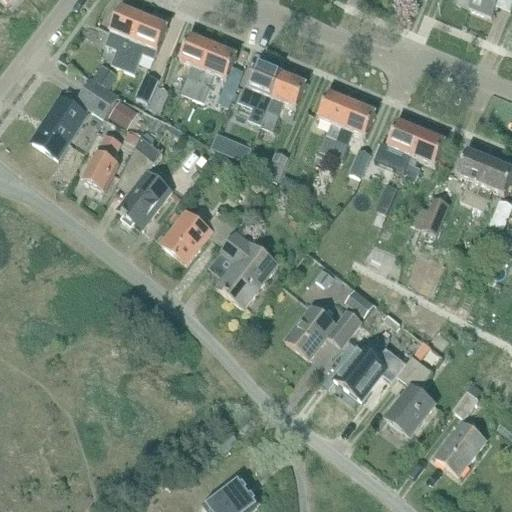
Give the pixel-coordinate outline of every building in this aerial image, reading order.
[(14,0),(0,0),(0,2),(6,9),(14,0)] [(460,0),(458,7),(471,12),(476,0),(460,0)] [(476,0),(471,12),(493,21),(502,0),(476,0)] [(112,37),(107,51),(118,55),(112,69),(124,74),(144,23),(121,14),(112,37)] [(144,23),(124,74),(136,79),(144,60),(155,64),(158,56),(167,33),(144,23)] [(193,103),(214,51),(191,42),(181,66),(193,70),(182,98),(193,103)] [(237,61),(214,51),(193,103),(205,108),(217,80),(228,84),(237,61)] [(247,93),(242,107),(256,113),(251,126),(263,131),(284,80),(261,71),(251,95),(247,93)] [(102,72),(93,85),(108,95),(117,82),(102,72)] [(228,84),(223,96),(233,100),(243,77),(232,73),(228,84)] [(146,80),(137,101),(150,107),(159,85),(146,79),(146,80)] [(284,80),(263,131),(275,136),(286,109),(297,114),(307,90),(284,80)] [(79,108),(75,113),(85,120),(89,114),(104,125),(119,103),(92,86),(78,107),(79,108)] [(159,91),(148,113),(160,119),(171,96),(159,91)] [(320,156),(332,161),(353,109),(330,99),(320,123),(331,128),(320,156)] [(62,104),(33,148),(58,165),(87,121),(85,120),(75,113),(62,104)] [(121,107),(111,122),(124,131),(134,116),(121,107)] [(353,109),(332,161),(343,166),(355,137),(367,142),(376,118),(353,109)] [(382,148),(376,165),(398,174),(396,180),(404,184),(423,138),(400,128),(390,152),(382,148)] [(185,137),(172,129),(168,135),(180,143),(185,137)] [(130,137),(126,145),(135,150),(139,142),(130,137)] [(423,138),(404,184),(416,188),(422,174),(416,172),(419,164),(436,171),(446,147),(423,138)] [(218,140),(213,152),(223,157),(228,144),(218,140)] [(135,196),(119,217),(127,223),(124,226),(134,234),(136,231),(141,234),(171,194),(149,178),(164,159),(142,141),(141,142),(121,186),(135,196)] [(107,142),(83,186),(106,198),(120,171),(114,167),(123,150),(107,142)] [(359,154),(350,178),(362,183),(372,159),(359,154)] [(265,183),(278,189),(286,169),(289,162),(276,156),(265,183)] [(468,157),(458,181),(470,186),(467,194),(461,207),(473,212),(492,166),(468,157)] [(511,174),(492,166),(473,212),(485,217),(490,203),(493,196),(505,201),(511,184),(511,174)] [(284,180),(279,190),(290,195),(293,187),(291,183),(284,180)] [(260,181),(252,192),(265,201),(272,190),(260,181)] [(451,211),(436,204),(424,234),(439,240),(451,211)] [(504,235),(504,236),(508,227),(508,225),(511,216),(511,209),(501,204),(490,230),(504,235)] [(412,229),(423,234),(430,215),(419,211),(412,229)] [(186,218),(161,248),(187,270),(211,242),(220,249),(235,232),(217,217),(204,233),(186,218)] [(253,230),(247,225),(238,238),(243,242),(253,230)] [(236,268),(216,293),(244,315),(279,270),(243,242),(238,238),(222,257),(236,268)] [(335,284),(323,275),(316,284),(327,293),(335,284)] [(356,296),(346,308),(365,324),(375,311),(356,296)] [(312,310),(285,345),(311,365),(328,342),(341,352),(361,327),(348,316),(337,329),(312,310)] [(454,347),(438,334),(428,347),(444,359),(454,347)] [(424,345),(413,361),(419,366),(431,350),(424,345)] [(360,352),(335,384),(362,405),(382,379),(393,387),(407,369),(387,354),(380,363),(375,359),(373,362),(360,352)] [(395,360),(407,369),(410,364),(398,355),(395,360)] [(392,410),(396,413),(387,425),(411,443),(436,410),(418,396),(433,376),(419,366),(413,361),(397,382),(412,393),(405,402),(400,398),(392,410)] [(468,396),(453,415),(465,425),(480,405),(468,396)] [(463,429),(437,463),(460,481),(486,447),(463,429)] [(231,434),(214,447),(224,460),(240,447),(231,434)] [(240,483),(205,510),(206,511),(257,511),(260,510),(240,483)]
